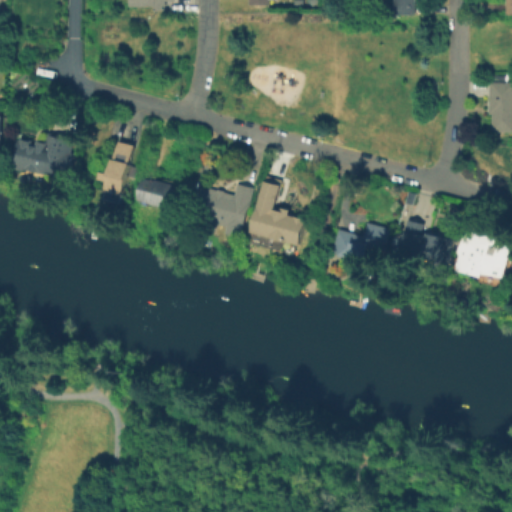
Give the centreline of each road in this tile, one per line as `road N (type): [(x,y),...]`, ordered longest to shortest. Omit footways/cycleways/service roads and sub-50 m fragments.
road 1 (residential): [(511,201),(86,87),(66,73),(68,0)]
road 2 (residential): [(458,0),(459,99),(444,184)]
